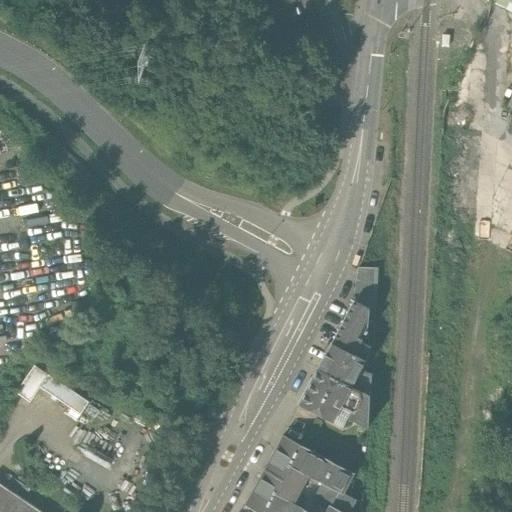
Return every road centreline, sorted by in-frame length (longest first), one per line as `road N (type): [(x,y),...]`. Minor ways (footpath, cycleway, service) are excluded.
road 1 (unclassified): [(320,269),(175,193),(0,51)]
road 2 (tertiary): [(320,269),(347,209),(380,0)]
road 3 (tertiary): [(199,511),(320,269)]
